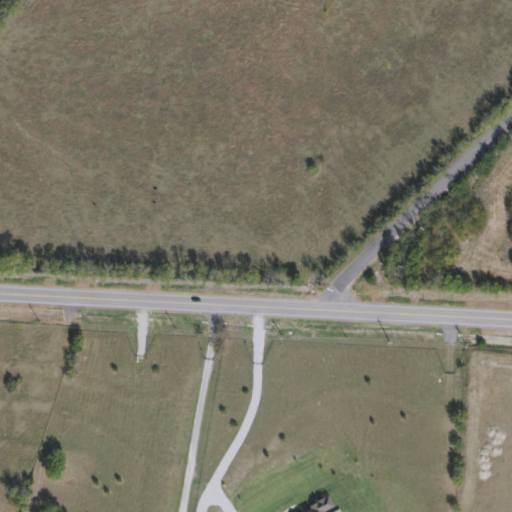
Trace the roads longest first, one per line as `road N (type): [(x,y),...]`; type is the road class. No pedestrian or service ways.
road 1 (secondary): [(511,319),(0,293)]
road 2 (residential): [(324,307),(511,119)]
